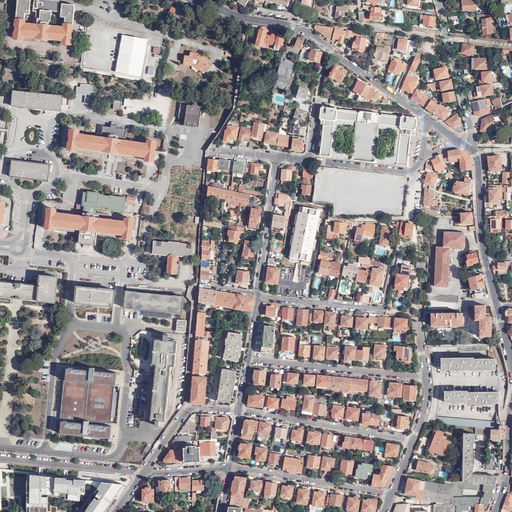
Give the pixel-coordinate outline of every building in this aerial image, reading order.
[(22,36),(64,40),(64,44),(71,45),(72,38),(71,38),(72,31),(73,31),(75,5),(62,3),(61,17),(66,17),(65,28),(51,27),(51,26),(48,26),(48,23),(49,24),(50,20),(51,21),(52,11),(58,12),(59,1),(51,0),(34,0),(33,11),(37,12),(36,18),(38,18),(37,25),(24,24),(25,13),(30,14),(31,0),(17,0),(15,25),(16,26),(15,33),(14,39),(22,40),(22,36)] [(473,0),(461,0),(462,1),(460,1),(460,7),(463,7),(463,11),(464,10),(465,12),(471,11),(471,10),(474,10),(473,0)] [(313,9),(312,12),(321,14),(322,6),(314,5),(313,9)] [(337,6),(335,18),(341,19),(341,15),(339,15),(340,11),(343,11),(343,12),(347,13),(348,9),(347,9),(347,8),(343,7),(344,6),(337,6)] [(372,7),(371,11),(370,19),(380,21),(380,20),(382,20),(382,16),(381,15),(381,14),(378,14),(379,8),(372,7)] [(359,12),(359,21),(369,22),(369,19),(364,19),(364,12),(359,12)] [(435,17),(420,15),(420,18),(422,19),(422,23),(424,23),(423,25),(430,25),(429,27),(434,28),(435,17)] [(491,19),(486,19),(483,19),(485,35),(496,33),(495,28),(492,28),(491,19)] [(333,27),(315,24),(314,29),(329,39),(326,40),(329,42),(333,27)] [(282,37),(281,36),(271,33),(271,34),(270,34),(269,36),(265,35),(266,31),(266,29),(264,27),(263,27),(261,27),(260,28),(256,43),(263,45),(264,41),(275,44),(275,48),(279,49),(282,37)] [(345,34),(350,35),(351,31),(347,30),(346,32),(335,29),(332,40),(343,42),(345,34)] [(352,51),(361,53),(363,43),(365,43),(366,38),(364,38),(365,35),(358,33),(356,42),(354,41),(352,51)] [(141,77),(148,39),(122,34),(115,72),(141,77)] [(302,44),(303,40),(297,38),(294,46),(300,48),(301,47),(302,47),(304,44),(302,44)] [(409,50),(411,40),(408,40),(408,39),(398,38),(397,49),(409,50)] [(474,46),(462,44),(461,53),(473,54),(474,46)] [(387,59),(390,50),(378,46),(376,51),(374,52),(374,54),(374,55),(376,56),(375,58),(377,59),(378,57),(380,58),(380,59),(380,60),(381,60),(382,60),(383,59),(385,60),(385,59),(387,59)] [(421,54),(421,49),(418,48),(409,69),(413,71),(413,70),(415,70),(420,59),(420,54),(421,54)] [(309,59),(319,62),(322,52),(311,50),(309,59)] [(197,54),(198,52),(190,51),(189,55),(185,54),(183,64),(191,66),(198,70),(200,68),(206,72),(211,65),(208,62),(210,59),(201,52),(199,55),(197,54)] [(296,64),(284,55),(283,55),(274,83),(286,88),(288,84),(289,85),(296,64)] [(392,59),(387,71),(392,73),(392,74),(398,76),(401,70),(403,71),(406,66),(396,62),(397,59),(395,58),(394,60),(392,59)] [(488,58),(472,58),(472,69),(487,69),(487,68),(489,68),(490,64),(488,64),(488,58)] [(329,76),(334,78),(335,79),(336,80),(337,81),(340,81),(341,82),(347,71),(343,69),(344,67),(341,66),(341,67),(334,63),(334,64),(332,63),(331,65),(332,65),(330,68),(332,69),(329,76)] [(436,80),(448,77),(446,67),(433,69),(436,80)] [(413,71),(409,69),(402,87),(412,92),(418,77),(411,74),(413,71)] [(491,71),(482,72),(482,76),(479,76),(480,83),(494,83),(494,77),(491,77),(491,71)] [(365,101),(365,100),(370,88),(370,87),(366,85),(367,84),(359,79),(353,90),(360,94),(357,100),(365,101)] [(452,88),(450,79),(438,82),(439,86),(435,86),(437,92),(438,91),(437,88),(441,87),(441,90),(445,90),(445,91),(449,90),(449,88),(452,88)] [(434,83),(426,84),(429,88),(432,91),(434,89),(433,87),(435,86),(434,83)] [(503,83),(491,83),(491,86),(477,87),(477,92),(474,92),(475,97),(490,96),(490,98),(493,98),(493,97),(494,97),(493,88),(496,88),(496,89),(499,89),(505,87),(503,83)] [(92,105),(94,85),(80,84),(80,87),(76,86),(76,95),(85,95),(84,104),(92,105)] [(298,89),(297,94),(296,96),(296,98),(298,99),(300,99),(301,99),(302,97),(306,98),(309,89),(297,85),(296,89),(298,89)] [(383,96),(380,95),(380,93),(374,91),(375,89),(370,87),(370,88),(365,100),(366,100),(367,97),(371,99),(372,97),(378,99),(381,100),(383,96)] [(59,110),(61,95),(13,89),(12,104),(59,110)] [(417,90),(411,98),(419,103),(424,95),(423,94),(423,93),(421,91),(420,92),(417,90)] [(455,100),(452,91),(442,93),(443,102),(444,102),(455,100)] [(424,95),(419,103),(425,108),(431,100),(424,95)] [(496,108),(502,105),(501,97),(493,98),(496,108)] [(431,100),(425,108),(433,113),(439,105),(436,103),(437,101),(435,100),(433,102),(431,100)] [(441,105),(442,104),(440,103),(439,105),(433,113),(443,120),(449,111),(441,105)] [(198,127),(202,107),(187,104),(184,125),(198,127)] [(286,104),(285,105),(285,106),(293,109),(293,108),(296,109),(294,116),(304,120),(307,112),(297,108),(286,104)] [(311,112),(311,107),(302,104),(301,109),(311,112)] [(322,107),(321,107),(320,119),(321,120),(321,127),(323,127),(323,130),(321,130),(321,136),(322,136),(322,141),(320,141),(319,147),(321,147),(320,153),(319,153),(319,155),(332,157),(332,155),(338,156),(338,158),(344,158),(344,157),(350,157),(350,159),(360,161),(366,161),(377,163),(377,161),(384,161),(383,163),(389,164),(389,162),(395,163),(395,165),(409,166),(409,163),(407,163),(408,157),(409,158),(409,157),(410,157),(410,156),(411,153),(410,153),(409,152),(409,151),(410,145),(411,145),(411,144),(412,144),(413,141),(412,141),(412,140),(411,140),(411,139),(410,139),(412,129),(413,129),(414,130),(415,130),(416,130),(416,129),(417,118),(417,117),(416,117),(416,116),(415,117),(414,118),(404,117),(404,116),(403,116),(403,115),(402,115),(402,116),(401,116),(401,118),(399,118),(399,116),(381,114),(381,115),(379,116),(379,115),(379,114),(378,114),(378,113),(360,111),(360,112),(359,112),(359,113),(357,113),(357,111),(339,109),(338,111),(337,110),(337,109),(337,108),(336,108),(336,107),(335,107),(335,108),(334,108),(335,108),(324,107),(323,107),(323,106),(323,107),(322,106),(322,107)] [(461,133),(464,131),(461,122),(460,122),(457,113),(446,123),(461,133)] [(482,119),(480,132),(486,133),(497,127),(491,115),(482,119)] [(266,127),(267,124),(254,122),(252,136),(263,138),(264,131),(265,131),(266,127)] [(97,136),(106,138),(106,137),(110,138),(110,135),(111,134),(112,134),(117,135),(119,137),(126,138),(127,129),(119,128),(120,125),(111,123),(111,126),(103,125),(102,134),(98,133),(97,136)] [(293,133),(305,135),(306,127),(299,126),(299,125),(292,124),(291,131),(292,132),(293,133)] [(236,140),(238,126),(232,125),(231,126),(227,126),(226,130),(225,129),(223,139),(228,140),(229,141),(228,142),(232,143),(233,139),(236,140)] [(239,139),(250,141),(253,126),(248,125),(247,128),(241,127),(239,139)] [(281,128),(277,151),(282,151),(283,146),(288,147),(291,136),(288,136),(286,136),(286,135),(285,134),(286,131),(281,128)] [(77,149),(110,154),(113,155),(146,159),(146,160),(154,161),(155,154),(154,154),(155,147),(156,147),(157,141),(149,140),(149,144),(122,140),(118,139),(119,137),(117,135),(112,134),(111,134),(110,135),(110,138),(106,137),(106,138),(97,136),(79,134),(80,130),(72,129),(71,135),(72,135),(71,142),(70,142),(69,149),(77,150),(77,149)] [(265,142),(277,144),(279,133),(267,131),(265,142)] [(298,138),(298,136),(292,135),(291,138),(293,138),(292,149),(303,151),(304,139),(298,138)] [(448,152),(449,161),(457,161),(457,158),(460,158),(458,149),(448,152)] [(460,160),(460,163),(471,161),(470,156),(460,149),(458,149),(460,158),(460,160)] [(426,169),(429,170),(432,171),(433,167),(434,167),(436,171),(445,167),(441,157),(442,157),(441,155),(436,157),(437,159),(432,161),(433,165),(431,166),(426,165),(426,169)] [(490,172),(502,170),(500,155),(488,157),(490,172)] [(219,161),(208,159),(207,170),(210,170),(218,171),(218,170),(219,161)] [(234,161),(219,159),(219,161),(218,170),(228,171),(229,168),(234,169),(234,161)] [(48,180),(50,165),(12,160),(10,175),(48,180)] [(244,162),(234,161),(234,169),(233,176),(237,176),(237,177),(243,177),(244,162)] [(471,161),(460,163),(461,170),(471,169),(471,161)] [(253,163),(252,168),(251,173),(258,174),(259,170),(260,170),(261,164),(253,163)] [(296,171),(296,167),(289,166),(289,170),(282,169),(281,180),(282,180),(290,181),(291,181),(292,171),(296,171)] [(312,178),(313,169),(304,168),(303,177),(312,178)] [(511,181),(511,172),(502,171),(502,185),(505,185),(508,185),(511,185),(511,181)] [(424,188),(434,190),(435,190),(438,183),(436,183),(436,181),(438,182),(439,180),(437,179),(438,176),(428,173),(424,188)] [(471,179),(464,177),(464,182),(457,181),(457,184),(455,184),(454,188),(456,188),(456,192),(469,194),(470,183),(471,183),(471,179)] [(307,185),(304,185),(303,184),(302,189),(303,189),(303,194),(311,195),(312,181),(308,181),(307,185)] [(501,185),(489,185),(489,187),(488,187),(488,196),(499,197),(502,197),(502,187),(501,187),(501,185)] [(225,199),(226,190),(208,186),(207,195),(225,199)] [(423,187),(420,208),(425,209),(425,206),(432,206),(433,206),(437,206),(437,200),(433,200),(434,190),(424,188),(423,187)] [(226,190),(225,199),(229,199),(228,202),(227,207),(231,208),(232,205),(236,206),(237,205),(239,205),(240,202),(242,202),(241,206),(248,207),(250,194),(226,190)] [(76,210),(84,211),(83,216),(87,216),(87,214),(88,213),(89,213),(94,213),(96,215),(97,208),(101,208),(102,206),(108,207),(108,209),(124,211),(126,197),(109,195),(109,196),(103,195),(103,194),(99,194),(99,192),(88,191),(88,193),(83,192),(82,204),(77,204),(76,210)] [(279,198),(275,197),(274,204),(277,204),(277,202),(285,204),(285,209),(290,210),(291,202),(291,200),(288,199),(289,195),(279,194),(279,198)] [(298,211),(289,257),(310,262),(313,251),(315,251),(317,240),(315,239),(316,234),(317,232),(319,232),(321,218),(320,218),(321,210),(303,206),(301,212),(298,211)] [(87,216),(83,216),(56,213),(57,208),(49,208),(48,214),(49,214),(48,221),(47,221),(46,228),(54,228),(80,232),(79,243),(88,244),(91,245),(96,245),(98,234),(124,237),(124,238),(131,239),(132,232),(132,225),(133,225),(134,219),(126,218),(126,221),(99,218),(95,217),(96,215),(94,213),(89,213),(88,213),(87,214),(87,216)] [(249,226),(258,228),(261,210),(251,208),(249,226)] [(474,225),(476,225),(474,213),(471,212),(461,213),(461,223),(472,223),(472,219),(473,219),(474,225)] [(286,216),(273,214),(271,229),(279,230),(279,232),(286,233),(287,225),(285,225),(286,216)] [(132,238),(140,239),(143,216),(135,215),(132,238)] [(502,220),(504,220),(504,216),(497,216),(497,219),(490,219),(490,229),(502,229),(502,220)] [(204,220),(203,229),(205,229),(206,227),(205,227),(205,225),(221,228),(221,222),(207,220),(204,220)] [(341,220),(334,220),(333,222),(336,223),(335,227),(328,225),(326,236),(333,237),(334,233),(335,232),(339,232),(341,220)] [(341,220),(339,232),(344,233),(346,224),(350,225),(350,227),(352,227),(353,221),(341,220)] [(240,249),(243,231),(245,222),(240,221),(239,224),(229,222),(228,224),(227,224),(227,225),(227,226),(230,226),(229,233),(228,233),(227,241),(229,241),(229,238),(240,240),(240,241),(239,241),(239,242),(238,249),(240,249)] [(399,233),(409,234),(412,235),(413,221),(409,221),(408,224),(401,223),(399,233)] [(373,236),(376,224),(366,222),(365,226),(362,225),(362,229),(358,228),(355,239),(362,241),(364,234),(373,236)] [(390,245),(394,228),(383,226),(379,243),(381,245),(384,246),(386,245),(386,244),(390,245)] [(449,232),(449,233),(449,236),(445,236),(444,247),(439,247),(438,251),(436,251),(436,262),(438,262),(437,271),(435,271),(434,287),(448,288),(449,274),(450,257),(450,247),(457,248),(464,248),(464,237),(461,236),(461,234),(461,233),(449,232)] [(248,256),(253,257),(254,248),(255,248),(257,238),(252,238),(251,241),(245,240),(242,258),(248,259),(248,256)] [(202,240),(202,251),(218,252),(218,249),(214,249),(213,249),(213,250),(211,250),(211,247),(214,247),(215,244),(214,244),(211,244),(211,240),(202,240)] [(193,257),(194,245),(154,241),(153,254),(167,255),(167,260),(168,260),(168,261),(168,272),(167,272),(167,273),(176,274),(176,273),(177,261),(178,260),(179,260),(179,256),(193,257)] [(202,251),(201,262),(206,262),(206,260),(213,260),(213,253),(218,253),(218,252),(202,251)] [(475,251),(473,252),(474,253),(466,255),(468,260),(466,260),(467,266),(474,264),(474,265),(481,264),(481,262),(478,262),(476,252),(475,253),(475,251)] [(329,257),(319,255),(318,258),(321,259),(318,272),(329,275),(329,274),(332,261),(328,260),(329,257)] [(338,276),(341,263),(332,261),(329,274),(338,276)] [(370,263),(345,261),(342,273),(349,275),(356,276),(356,279),(366,281),(369,269),(367,269),(367,270),(363,269),(363,270),(357,269),(358,265),(368,266),(369,267),(370,263)] [(511,263),(511,261),(496,261),(493,265),(492,268),(493,271),(498,271),(498,273),(507,273),(507,266),(511,266),(511,263)] [(201,262),(201,271),(209,272),(210,262),(206,262),(201,262)] [(401,274),(410,275),(411,266),(403,264),(401,274)] [(301,271),(311,274),(312,267),(303,265),(301,271)] [(267,276),(265,276),(264,282),(278,284),(280,268),(268,267),(267,276)] [(382,278),(384,268),(378,267),(378,268),(374,267),(370,283),(380,286),(380,285),(382,285),(384,278),(382,278)] [(236,283),(247,285),(249,271),(238,270),(236,283)] [(211,280),(215,280),(216,273),(213,272),(209,272),(201,271),(200,279),(208,279),(209,273),(211,273),(211,280)] [(401,274),(397,273),(394,286),(394,287),(394,288),(405,290),(406,290),(407,289),(410,275),(401,274)] [(482,277),(484,276),(484,274),(481,275),(481,273),(475,274),(476,276),(474,276),(474,274),(469,275),(470,278),(469,278),(471,289),(484,286),(482,277)] [(0,281),(0,296),(12,298),(12,299),(22,299),(37,300),(37,301),(55,302),(57,284),(63,284),(64,278),(57,278),(57,277),(40,275),(39,286),(0,281)] [(227,284),(234,285),(235,277),(228,276),(227,284)] [(236,308),(237,295),(202,289),(202,284),(200,284),(199,301),(213,304),(213,305),(214,306),(217,306),(218,306),(218,305),(236,308)] [(113,308),(115,290),(76,286),(74,305),(113,308)] [(182,315),(184,296),(125,291),(124,309),(182,315)] [(448,296),(429,294),(428,300),(458,303),(458,296),(448,295),(448,296)] [(246,296),(237,295),(236,308),(252,310),(254,299),(246,296)] [(282,309),(283,305),(283,304),(264,302),(263,303),(263,305),(266,306),(266,315),(275,316),(276,307),(279,307),(279,309),(282,309)] [(486,316),(486,305),(475,305),(475,320),(480,320),(480,336),(491,336),(491,322),(491,316),(486,316)] [(293,321),(293,308),(283,308),(282,320),(293,321)] [(308,309),(298,308),(297,324),(307,325),(308,309)] [(315,310),(315,313),(315,314),(310,313),(310,321),(324,322),(325,311),(315,310)] [(205,312),(198,311),(196,335),(211,337),(212,331),(204,331),(205,312)] [(334,329),(336,312),(326,311),(325,325),(329,325),(329,328),(334,329)] [(436,313),(431,313),(431,328),(458,327),(458,324),(462,324),(462,313),(436,313)] [(341,326),(352,327),(353,317),(349,316),(349,314),(346,314),(346,315),(343,314),(343,316),(342,316),(341,326)] [(367,329),(368,318),(364,318),(364,316),(362,315),(362,318),(358,317),(356,328),(361,328),(360,330),(363,330),(363,329),(367,329)] [(390,328),(391,317),(379,316),(378,326),(390,328)] [(408,319),(395,318),(394,332),(406,334),(408,319)] [(186,333),(187,320),(176,319),(175,332),(186,333)] [(261,352),(273,353),(276,335),(275,335),(276,327),(271,326),(272,325),(270,325),(270,326),(265,325),(264,333),(263,333),(261,352)] [(226,345),(224,345),(224,347),(226,347),(225,354),(224,354),(224,359),(238,361),(239,356),(238,356),(241,333),(227,332),(226,345)] [(168,341),(169,334),(164,334),(163,340),(155,340),(153,364),(157,364),(155,377),(151,377),(151,379),(155,380),(151,419),(158,419),(158,423),(164,423),(170,365),(173,366),(176,342),(168,341)] [(294,352),(296,336),(284,335),(282,351),(287,352),(287,350),(291,350),(291,352),(294,352)] [(299,356),(309,357),(310,344),(306,344),(306,340),(302,340),(303,335),(301,335),(299,356)] [(209,341),(196,339),(193,374),(195,374),(195,372),(206,373),(209,341)] [(337,358),(338,348),(329,347),(330,343),(329,343),(329,341),(328,341),(327,347),(328,347),(327,357),(328,359),(331,359),(332,358),(337,358)] [(385,358),(386,345),(375,344),(374,357),(378,357),(378,358),(385,358)] [(312,357),(325,359),(326,346),(315,345),(315,350),(313,350),(312,357)] [(355,360),(356,347),(344,346),(344,353),(345,354),(345,359),(346,361),(349,361),(350,359),(355,360)] [(362,359),(369,360),(370,347),(363,346),(363,350),(358,349),(357,360),(362,360),(362,359)] [(409,347),(395,346),(394,350),(397,351),(396,360),(405,361),(405,363),(411,364),(411,361),(412,361),(413,354),(408,354),(409,347)] [(441,358),(442,369),(450,369),(450,370),(456,370),(482,370),(495,370),(495,359),(473,359),(473,357),(441,358)] [(236,371),(223,368),(218,400),(231,401),(236,371)] [(115,375),(66,369),(60,418),(110,424),(111,418),(115,418),(118,392),(113,392),(115,375)] [(255,384),(266,385),(266,372),(264,372),(264,370),(259,369),(259,370),(255,370),(253,370),(253,375),(254,375),(254,380),(256,380),(255,384)] [(271,387),(280,388),(282,375),(272,373),(271,387)] [(299,374),(285,373),(284,383),(298,384),(299,374)] [(190,403),(204,404),(206,378),(195,377),(195,374),(193,374),(190,403)] [(314,386),(315,376),(304,375),(303,381),(305,381),(304,385),(314,386)] [(317,381),(316,380),(315,383),(316,383),(316,386),(315,386),(315,388),(332,390),(333,377),(318,376),(318,378),(317,378),(317,381)] [(351,379),(333,377),(332,390),(350,391),(350,389),(351,379)] [(350,389),(359,390),(360,380),(351,379),(350,389)] [(360,380),(359,390),(362,391),(362,392),(364,392),(364,391),(367,391),(368,380),(360,380)] [(367,391),(367,394),(369,394),(369,396),(380,397),(382,383),(377,383),(377,381),(368,380),(367,391)] [(401,397),(402,384),(390,383),(390,381),(388,381),(387,396),(401,397)] [(403,399),(415,400),(417,386),(404,385),(403,399)] [(467,391),(445,391),(445,402),(456,402),(466,401),(466,403),(475,403),(475,404),(480,404),(491,404),(491,403),(498,403),(498,392),(467,392),(467,391)] [(263,407),(265,396),(250,393),(248,402),(250,405),(263,407)] [(316,395),(315,403),(316,403),(314,416),(317,416),(317,414),(324,416),(325,405),(328,406),(329,401),(318,398),(318,394),(314,394),(314,395),(316,395)] [(281,395),(279,406),(282,406),(282,408),(296,410),(296,405),(298,405),(298,400),(295,400),(296,398),(281,395)] [(313,412),(316,396),(306,395),(304,403),(303,403),(302,409),(304,409),(303,413),(312,414),(312,412),(313,412)] [(267,407),(278,409),(280,399),(270,397),(269,400),(268,400),(267,407)] [(332,416),(343,418),(345,407),(344,407),(344,405),(336,403),(336,405),(334,405),(333,409),(331,409),(331,412),(333,412),(332,416)] [(346,419),(358,421),(360,409),(348,407),(346,419)] [(362,424),(379,424),(380,414),(370,413),(370,411),(368,411),(368,413),(363,413),(362,424)] [(189,419),(197,425),(198,422),(199,413),(196,413),(192,415),(189,419)] [(201,414),(200,425),(205,426),(205,429),(209,430),(210,426),(210,420),(212,420),(213,414),(201,414)] [(217,418),(217,414),(213,414),(212,425),(215,425),(216,429),(228,429),(229,419),(228,418),(217,418)] [(410,424),(410,415),(398,415),(398,417),(393,417),(393,422),(392,422),(392,427),(397,427),(397,429),(403,430),(403,428),(408,428),(408,424),(410,424)] [(437,416),(436,423),(476,427),(487,428),(496,428),(496,425),(497,421),(437,416)] [(197,425),(189,419),(179,433),(198,432),(197,425)] [(257,431),(259,422),(246,420),(245,420),(242,436),(252,438),(253,434),(254,434),(254,431),(257,431)] [(111,439),(112,427),(60,422),(59,434),(111,439)] [(259,433),(269,434),(271,427),(272,427),(273,424),(261,422),(259,433)] [(286,439),(288,427),(284,426),(283,428),(277,427),(275,437),(286,439)] [(292,439),(302,441),(304,429),(293,427),(292,439)] [(487,428),(476,427),(475,435),(486,435),(487,428)] [(434,452),(443,455),(448,441),(441,438),(443,432),(434,429),(428,445),(431,446),(428,453),(433,454),(434,452)] [(503,438),(503,430),(487,430),(487,435),(490,435),(490,439),(488,439),(488,442),(493,442),(493,441),(490,440),(490,439),(500,439),(500,438),(503,438)] [(322,440),(323,434),(322,434),(321,433),(321,432),(315,431),(315,432),(309,431),(307,442),(320,444),(320,439),(322,440)] [(463,433),(461,483),(470,483),(470,484),(494,485),(495,476),(484,475),(471,475),(471,471),(473,471),(473,470),(473,468),(472,468),(472,447),(474,447),(474,446),(474,444),(472,444),(473,433),(463,433)] [(323,434),(322,440),(323,440),(323,445),(334,447),(335,441),(337,441),(338,435),(334,435),(333,434),(331,434),(330,434),(330,435),(323,434)] [(353,449),(355,438),(345,436),(344,442),(343,442),(342,447),(353,449)] [(365,440),(355,438),(353,449),(353,450),(355,450),(355,447),(363,449),(365,440)] [(375,441),(365,440),(363,449),(371,450),(371,453),(373,453),(375,441)] [(199,446),(200,455),(200,460),(203,460),(203,455),(215,454),(215,442),(199,443),(199,446)] [(250,457),(252,445),(241,443),(239,456),(240,456),(240,458),(249,460),(249,457),(250,457)] [(398,451),(400,445),(387,443),(385,454),(396,456),(397,451),(398,451)] [(184,461),(200,460),(200,455),(199,446),(196,446),(196,445),(187,445),(187,447),(183,447),(184,455),(184,461)] [(266,460),(268,448),(257,447),(255,458),(266,460)] [(166,462),(184,461),(184,455),(181,455),(181,454),(182,454),(182,451),(181,450),(170,450),(164,460),(166,462)] [(310,451),(306,451),(306,453),(306,455),(310,456),(309,462),(307,461),(306,467),(309,468),(309,466),(319,468),(320,457),(310,455),(310,451)] [(283,464),(285,455),(271,452),(269,463),(270,464),(270,465),(273,465),(273,464),(274,464),(279,465),(279,464),(283,464)] [(328,456),(324,455),(320,475),(324,476),(325,470),(330,470),(331,466),(334,467),(335,459),(328,457),(328,456)] [(304,460),(285,457),(283,469),(302,472),(304,460)] [(351,461),(344,459),(341,476),(346,477),(347,475),(351,476),(354,461),(353,461),(353,460),(352,460),(351,461)] [(432,464),(419,460),(416,470),(430,473),(432,464)] [(370,474),(372,465),(363,463),(363,465),(359,465),(358,469),(357,469),(356,476),(362,477),(362,475),(367,476),(368,474),(370,474)] [(386,484),(393,466),(383,464),(380,471),(378,470),(378,472),(380,473),(379,475),(374,474),(372,484),(383,486),(386,484)] [(40,477),(27,476),(27,496),(26,511),(48,511),(49,501),(80,503),(81,495),(85,495),(86,481),(65,479),(40,477)] [(233,496),(243,497),(247,478),(236,476),(235,476),(231,495),(233,496)] [(179,490),(190,491),(190,478),(180,478),(179,490)] [(454,483),(444,481),(443,486),(408,478),(405,496),(435,501),(435,504),(450,504),(454,483)] [(171,493),(170,480),(159,480),(160,487),(156,487),(157,494),(171,493)] [(206,480),(193,481),(193,490),(197,490),(197,493),(201,493),(201,490),(207,489),(206,480)] [(263,490),(265,481),(258,480),(257,483),(252,482),(251,488),(263,490)] [(275,499),(278,483),(267,481),(264,497),(275,499)] [(461,483),(454,482),(454,483),(450,504),(456,504),(455,511),(461,511),(462,511),(472,511),(471,510),(475,510),(474,511),(486,511),(490,504),(487,504),(494,485),(470,484),(470,483),(461,483)] [(292,501),(294,486),(283,484),(283,485),(281,498),(283,498),(283,500),(292,501)] [(122,487),(100,485),(98,488),(96,492),(99,493),(86,511),(109,511),(125,489),(122,487)] [(142,488),(142,501),(154,501),(154,489),(154,488),(151,488),(151,487),(145,486),(145,488),(142,488)] [(298,496),(295,495),(294,502),(308,504),(310,490),(309,490),(309,489),(301,488),(300,489),(299,489),(298,496)] [(313,505),(324,507),(326,492),(315,490),(313,505)] [(508,511),(511,511),(511,509),(511,501),(511,500),(511,493),(508,492),(502,508),(509,510),(508,511)] [(331,498),(328,497),(327,504),(341,506),(343,494),(338,493),(338,495),(331,494),(331,498)] [(244,508),(246,498),(243,497),(233,496),(231,506),(243,508),(244,508)] [(358,511),(360,497),(354,496),(354,498),(352,498),(352,496),(349,496),(346,509),(347,510),(348,511),(350,511),(351,511),(353,510),(358,511)] [(377,508),(378,500),(368,499),(368,500),(364,500),(362,510),(367,511),(366,511),(370,511),(371,511),(373,511),(374,507),(377,508)] [(450,504),(435,504),(433,503),(433,505),(432,511),(455,511),(456,504),(450,504)]
